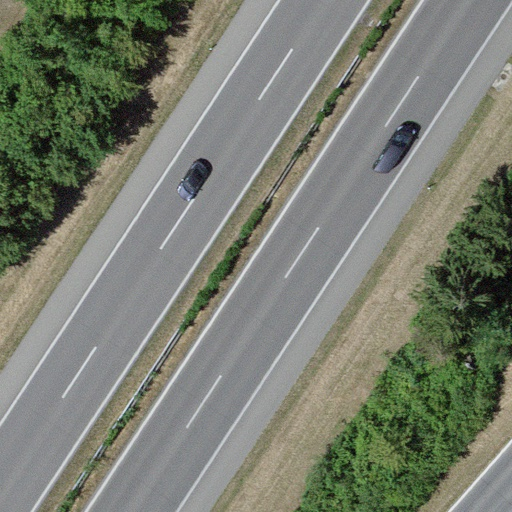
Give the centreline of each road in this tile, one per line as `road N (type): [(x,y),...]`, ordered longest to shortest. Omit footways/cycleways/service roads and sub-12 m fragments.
road 1 (motorway): [(132,511),(469,0)]
road 2 (motorway): [(325,0),(0,494)]
